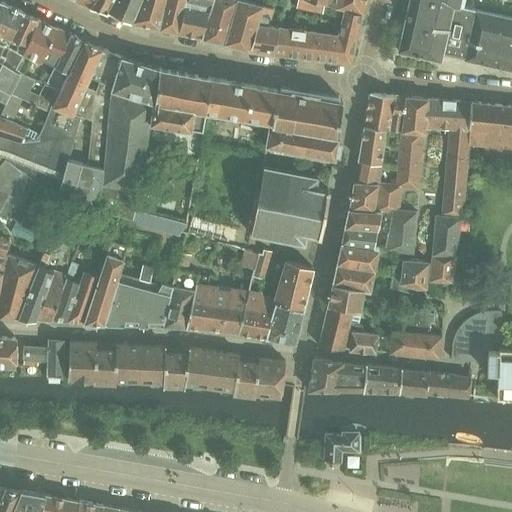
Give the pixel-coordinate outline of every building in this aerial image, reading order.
[(18,20),(22,10),(0,0),(0,39),(11,44),(13,37),(12,37),(15,29),(16,27),(18,20)] [(91,0),(89,5),(106,11),(111,0),(91,0)] [(123,19),(126,20),(135,0),(111,0),(106,11),(123,19)] [(131,22),(151,27),(160,0),(135,0),(126,20),(131,22)] [(163,29),(177,32),(186,0),(160,0),(151,27),(163,29)] [(186,0),(177,32),(203,36),(212,0),(186,0)] [(212,0),(203,36),(225,40),(230,21),(236,0),(212,0)] [(225,40),(251,48),(262,4),(246,0),(236,0),(230,21),(225,40)] [(251,48),(275,52),(280,25),(272,24),(275,8),(272,7),(273,1),(269,0),(264,0),(264,4),(262,4),(251,48)] [(322,13),(324,5),(317,3),(300,0),(297,0),(295,7),(322,13)] [(300,0),(317,3),(324,5),(324,4),(343,9),(363,13),(365,0),(300,0)] [(511,17),(464,6),(465,0),(410,0),(399,51),(442,59),(444,52),(465,57),(466,58),(511,67),(511,17)] [(363,13),(343,9),(340,23),(342,23),(339,38),(342,38),(338,60),(352,62),(364,13),(363,13)] [(38,17),(22,10),(18,20),(16,27),(15,29),(12,37),(13,37),(11,44),(9,48),(24,54),(38,19),(38,18),(38,17)] [(44,51),(54,25),(38,18),(38,19),(24,54),(18,69),(24,72),(30,58),(31,55),(40,60),(44,51)] [(315,57),(338,60),(342,38),(339,38),(342,23),(340,23),(338,33),(314,30),(311,42),(318,43),(315,57)] [(71,33),(54,25),(44,51),(40,60),(54,66),(58,58),(71,33)] [(314,30),(293,27),(280,25),(275,52),(287,53),(315,57),(318,43),(311,42),(314,30)] [(84,39),(71,33),(58,58),(54,66),(46,81),(58,87),(84,39)] [(11,44),(0,39),(0,61),(2,62),(18,69),(24,54),(9,48),(11,44)] [(58,87),(47,108),(46,109),(49,110),(39,136),(40,139),(64,135),(86,86),(90,76),(103,47),(84,39),(58,87)] [(86,86),(64,135),(74,139),(69,158),(88,163),(91,120),(120,55),(103,47),(90,76),(100,80),(95,90),(86,86)] [(158,67),(121,55),(120,55),(91,120),(88,163),(101,164),(97,183),(88,207),(94,210),(95,207),(133,217),(134,209),(150,122),(158,67)] [(0,61),(0,86),(22,96),(47,108),(58,87),(46,81),(45,84),(42,92),(32,87),(36,79),(23,74),(24,72),(18,69),(2,62),(0,61)] [(211,77),(158,67),(150,122),(203,130),(206,110),(211,77)] [(280,89),(211,77),(206,110),(269,119),(269,122),(274,124),(280,89)] [(0,86),(0,117),(11,121),(22,96),(0,86)] [(284,146),(312,152),(336,156),(337,152),(340,153),(342,141),(338,141),(345,102),(280,89),(274,124),(269,122),(268,143),(277,145),(277,147),(284,148),(284,146)] [(406,117),(409,95),(406,95),(396,93),(371,91),(365,124),(387,128),(396,129),(402,129),(404,117),(406,117)] [(428,125),(428,115),(430,97),(409,95),(406,117),(404,117),(402,129),(427,131),(427,125),(428,125)] [(446,98),(430,97),(428,115),(428,125),(443,126),(448,127),(451,127),(470,129),(471,100),(446,98)] [(498,103),(471,100),(470,129),(469,143),(485,144),(484,155),(493,156),(498,103)] [(511,104),(498,103),(493,156),(500,156),(502,146),(511,146),(511,104)] [(11,121),(0,117),(0,134),(21,141),(40,139),(39,136),(39,135),(39,133),(27,129),(20,125),(11,121)] [(359,159),(358,162),(382,164),(383,164),(384,160),(385,144),(384,144),(387,128),(365,124),(363,134),(362,143),(359,157),(359,159)] [(469,143),(470,129),(451,127),(448,163),(468,165),(469,143)] [(422,187),(427,131),(402,129),(401,147),(398,185),(402,185),(422,187)] [(0,163),(4,158),(18,167),(28,175),(39,184),(43,187),(59,195),(88,207),(97,183),(101,164),(88,163),(69,158),(74,139),(64,135),(40,139),(21,141),(0,134),(0,163)] [(0,210),(7,214),(28,175),(18,167),(4,158),(0,163),(0,210)] [(358,162),(355,180),(376,182),(380,183),(380,181),(382,164),(358,162)] [(469,165),(468,165),(448,163),(443,213),(462,214),(464,214),(469,165)] [(318,233),(320,234),(325,212),(330,188),(327,187),(327,188),(317,186),(319,175),(265,164),(260,189),(256,208),(251,233),(305,244),(307,230),(318,232),(318,233)] [(373,212),(374,198),(376,182),(355,180),(353,191),(350,206),(349,206),(348,210),(373,212)] [(376,182),(374,198),(373,212),(392,214),(397,214),(402,214),(402,207),(402,185),(398,185),(380,183),(376,182)] [(43,187),(39,184),(35,193),(21,221),(28,223),(41,228),(59,195),(43,187)] [(134,209),(132,223),(179,235),(179,234),(181,231),(186,222),(134,209)] [(348,210),(341,243),(384,248),(392,214),(373,212),(348,210)] [(436,212),(433,252),(457,253),(457,252),(462,214),(443,213),(436,212)] [(217,220),(192,214),(188,230),(213,236),(217,220)] [(413,251),(417,216),(402,214),(397,214),(392,249),(413,251)] [(0,270),(3,271),(4,259),(7,259),(10,253),(8,252),(9,250),(10,237),(0,233),(0,270)] [(98,273),(85,320),(105,321),(118,271),(125,245),(112,240),(100,274),(98,273)] [(3,271),(0,289),(0,313),(19,315),(40,264),(44,254),(14,243),(10,253),(7,259),(4,259),(3,271)] [(384,248),(341,243),(337,263),(375,268),(379,248),(384,248)] [(252,268),(256,252),(244,248),(239,264),(252,268)] [(262,254),(256,252),(252,268),(251,275),(264,279),(273,250),(264,248),(262,254)] [(165,315),(163,323),(187,324),(198,281),(199,274),(188,272),(192,255),(181,252),(178,268),(174,283),(171,294),(168,305),(165,315)] [(457,253),(433,252),(432,279),(454,278),(457,253)] [(46,267),(51,255),(44,253),(40,264),(45,266),(46,267)] [(400,281),(398,287),(422,294),(424,285),(426,285),(429,259),(402,256),(400,281)] [(295,260),(285,258),(280,274),(310,281),(314,266),(295,260)] [(71,260),(66,273),(67,273),(53,317),(68,319),(74,301),(80,280),(73,277),(78,262),(71,260)] [(105,321),(163,323),(165,315),(168,305),(171,294),(174,283),(172,283),(162,281),(161,283),(150,280),(153,265),(142,263),(139,276),(120,272),(118,271),(105,321)] [(337,263),(332,284),(371,289),(375,268),(337,263)] [(55,270),(45,266),(40,264),(19,315),(38,316),(55,270)] [(38,316),(53,317),(67,273),(66,273),(56,270),(55,270),(38,316)] [(68,319),(85,320),(98,273),(85,270),(81,281),(80,280),(74,301),(68,319)] [(206,325),(212,302),(217,286),(217,285),(217,284),(208,282),(209,276),(199,274),(198,281),(187,324),(203,325),(206,325)] [(303,307),(310,281),(280,274),(276,288),(278,292),(275,300),(303,307)] [(328,303),(352,307),(361,309),(365,289),(371,290),(371,289),(332,284),(328,303)] [(230,288),(217,286),(212,302),(206,325),(222,327),(231,285),(230,288)] [(238,329),(247,289),(231,285),(222,327),(238,329)] [(267,335),(275,300),(278,292),(276,288),(274,294),(263,292),(252,332),(267,335)] [(252,332),(263,292),(247,289),(238,329),(252,332)] [(388,292),(384,307),(391,309),(395,294),(388,292)] [(295,339),(303,307),(275,300),(267,335),(273,336),(295,339)] [(379,333),(367,330),(362,329),(363,325),(350,322),(352,307),(328,303),(319,342),(333,345),(344,347),(349,328),(352,328),(350,347),(377,349),(379,333)] [(405,318),(404,328),(393,328),(391,350),(416,352),(419,310),(414,309),(413,319),(405,318)] [(419,310),(416,352),(441,354),(443,331),(430,330),(430,321),(433,322),(434,311),(419,310)] [(511,346),(498,347),(498,349),(491,349),(492,326),(500,326),(501,311),(487,310),(478,312),(469,316),(464,320),(459,326),(455,332),(452,342),(451,358),(488,361),(488,370),(499,370),(498,396),(511,396),(511,346)] [(0,364),(15,366),(16,336),(0,335),(0,364)] [(49,345),(48,358),(47,376),(63,376),(64,366),(65,366),(66,339),(49,338),(49,345)] [(98,340),(71,339),(70,376),(95,377),(94,381),(117,381),(117,377),(139,378),(140,344),(99,342),(98,340)] [(25,357),(48,358),(49,345),(25,344),(25,357)] [(168,345),(140,344),(139,378),(165,379),(164,383),(187,384),(187,382),(211,385),(215,348),(190,345),(190,346),(168,345)] [(241,352),(215,348),(211,385),(234,388),(233,392),(257,395),(259,392),(282,395),(286,358),(262,355),(261,356),(241,353),(241,352)] [(315,357),(310,390),(338,390),(342,361),(315,357)] [(367,364),(366,364),(366,365),(343,363),(343,361),(342,361),(338,390),(339,390),(339,389),(363,390),(363,391),(364,391),(367,364)] [(364,391),(398,391),(401,368),(367,364),(364,391)] [(399,391),(399,390),(425,393),(427,370),(427,371),(402,368),(401,368),(398,391),(399,391)] [(453,374),(453,373),(427,370),(425,393),(426,393),(426,392),(445,394),(469,396),(471,376),(453,374)] [(341,433),(325,432),(325,441),(324,460),(341,461),(341,449),(359,450),(360,432),(360,430),(341,429),(341,433)] [(401,447),(401,446),(401,437),(378,436),(378,445),(378,446),(401,447)] [(0,510),(3,511),(10,511),(13,508),(21,489),(5,486),(0,497),(0,510)] [(41,511),(48,494),(21,489),(13,508),(22,511),(41,511)] [(70,511),(73,498),(48,494),(41,511),(70,511)] [(75,511),(79,499),(73,498),(70,511),(75,511)] [(100,511),(104,503),(99,502),(79,499),(75,511),(100,511)] [(146,511),(104,503),(100,511),(146,511)]
